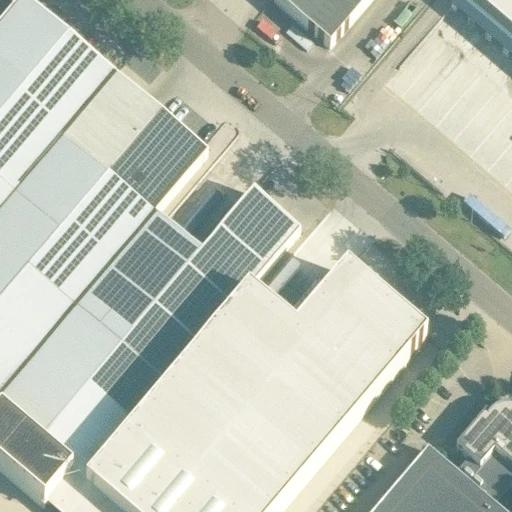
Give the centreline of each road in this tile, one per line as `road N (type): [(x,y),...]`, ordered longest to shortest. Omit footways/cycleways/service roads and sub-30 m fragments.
road 1 (unclassified): [(511,318),(137,0)]
road 2 (unknown): [(511,346),(419,457)]
